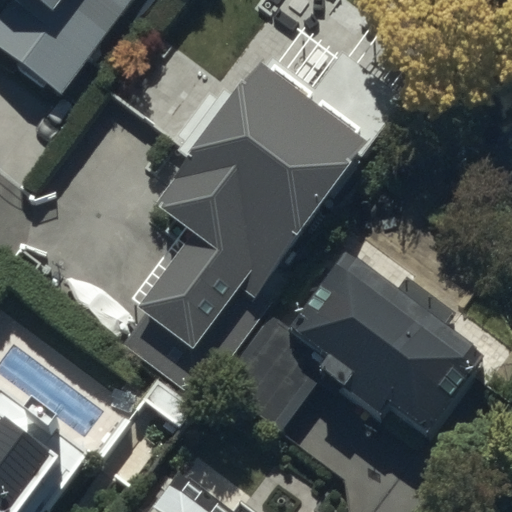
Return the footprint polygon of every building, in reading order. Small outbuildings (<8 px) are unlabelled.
[(0,0),(13,9),(0,27),(0,66),(61,111),(143,0),(160,0),(162,2),(163,0),(0,0)] [(207,0),(177,47),(200,62),(241,0),(207,0)] [(307,107),(260,72),(241,98),(213,78),(174,131),(157,118),(140,141),(154,152),(147,162),(176,184),(140,233),(178,261),(123,337),(206,398),(268,313),(274,317),(385,163),(368,151),(402,104),(341,60),(307,107)] [(511,246),(511,245),(397,162),(223,402),(280,443),(314,395),(338,412),(341,408),(378,434),(386,424),(427,454),(476,387),(501,405),(511,389),(511,352),(462,316),(511,246)] [(0,511),(35,511),(76,457),(4,404),(0,408),(0,511)] [(239,511),(211,511),(178,489),(161,511),(239,511)]
